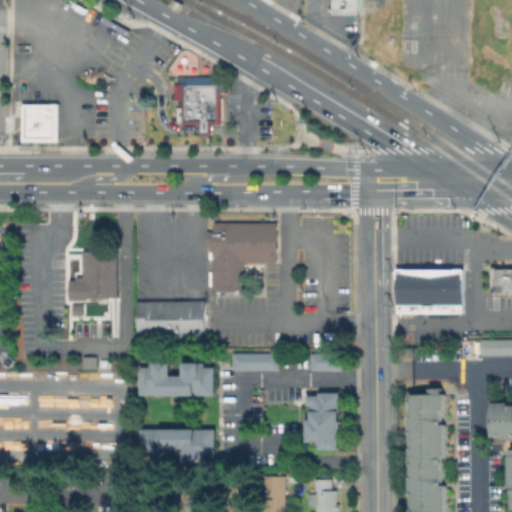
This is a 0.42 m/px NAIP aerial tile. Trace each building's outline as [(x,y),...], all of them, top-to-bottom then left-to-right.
[(375,0),(375,10),(386,10),(385,1),(392,1),(392,0),(402,0),(402,20),(406,20),(406,27),(398,27),(398,66),(393,68),(369,53),(369,46),(361,46),(361,13),(334,13),(334,6),(328,6),(328,0),(375,0)] [(422,0),(401,0),(402,34),(423,34),(422,0)] [(465,35),(465,0),(443,0),(443,34),(465,35)] [(465,66),(465,41),(443,41),(443,65),(465,66)] [(505,74),(494,90),(468,74),(481,52),(505,67),(502,72),(505,74)] [(227,76),(228,92),(222,92),(223,123),(213,122),(213,134),(201,134),(201,121),(184,122),(183,100),(176,100),(176,83),(180,83),(180,75),(227,76)] [(51,141),(24,141),(24,103),(51,103),(51,108),(59,108),(59,135),(51,135),(51,141)] [(278,222),(278,231),(280,231),(280,252),(278,252),(278,262),(246,261),(246,289),(240,289),(240,291),(220,291),(220,288),(214,288),(214,258),(216,258),(216,247),(208,247),(209,230),(216,230),(216,222),(278,222)] [(119,250),(120,296),(90,296),(90,299),(72,299),(71,279),(78,279),(78,276),(85,276),(85,250),(119,250)] [(462,261),(462,267),(465,267),(465,313),(400,312),(400,267),(402,267),(402,260),(462,261)] [(499,268),(508,268),(508,267),(510,267),(510,268),(511,268),(511,290),(510,290),(510,292),(506,292),(506,291),(499,291),(499,292),(494,292),(494,267),(498,267),(499,268)] [(206,299),(207,337),(147,337),(142,337),(142,334),(140,334),(139,300),(206,299)] [(511,338),(511,353),(468,354),(467,339),(511,338)] [(276,354),(276,370),(241,370),(241,369),(236,369),(236,354),(276,354)] [(338,355),(338,370),(314,370),(315,355),(338,355)] [(174,376),(189,376),(189,368),(217,368),(217,397),(199,397),(199,394),(143,393),(143,364),(174,365),(174,376)] [(341,394),(341,441),(313,441),(313,394),(341,394)] [(446,396),(446,459),(445,459),(445,511),(414,511),(415,395),(446,396)] [(511,405),(511,436),(509,437),(509,435),(495,436),(495,402),(510,402),(511,405)] [(469,403),(469,489),(459,489),(459,403),(469,403)] [(217,431),(217,459),(188,458),(188,448),(173,448),(173,457),(144,457),(144,430),(217,431)] [(501,454),(501,497),(491,497),(491,454),(501,454)] [(302,473),(302,482),(292,482),(292,473),(302,473)] [(284,511),(284,474),(263,474),(263,511),(284,511)] [(199,511),(200,475),(180,475),(179,511),(199,511)] [(207,478),(256,478),(256,498),(207,498),(207,478)] [(333,478),(333,489),(337,489),(338,504),(341,504),(340,508),(338,508),(338,511),(319,511),(319,501),(311,501),(311,496),(319,496),(319,488),(317,488),(316,478),(333,478)]
